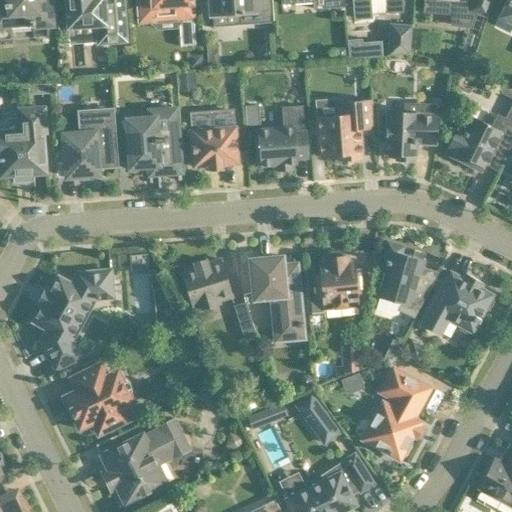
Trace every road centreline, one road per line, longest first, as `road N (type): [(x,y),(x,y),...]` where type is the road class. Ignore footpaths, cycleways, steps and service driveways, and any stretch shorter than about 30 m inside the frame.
road 1 (residential): [(0,280),(25,234),(37,228),(397,200),(427,205),(511,246)]
road 2 (residential): [(423,511),(459,463),(511,358)]
road 3 (residential): [(71,511),(0,362)]
